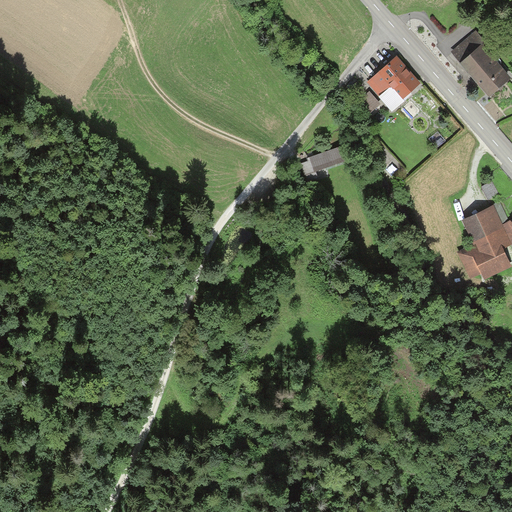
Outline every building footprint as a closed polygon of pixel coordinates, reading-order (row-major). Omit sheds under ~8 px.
[(460,63),(485,42),(475,31),(451,52),(460,63)] [(485,42),(460,63),(489,98),(511,78),(494,59),(497,56),(485,42)] [(421,85),(396,56),(379,72),(371,80),(384,94),(380,97),(393,112),(412,95),(411,93),(421,85)] [(345,80),(341,86),(346,89),(350,84),(345,80)] [(369,91),(360,100),(371,113),(381,104),(369,91)] [(308,162),(301,164),(307,182),(327,175),(325,170),(345,163),(340,148),(307,159),(308,162)] [(509,221),(500,202),(462,221),(473,244),(457,252),(471,279),(481,274),(484,280),(511,267),(503,249),(511,244),(511,243),(502,225),(509,221)] [(509,221),(502,225),(511,243),(511,223),(511,224),(509,221)]
